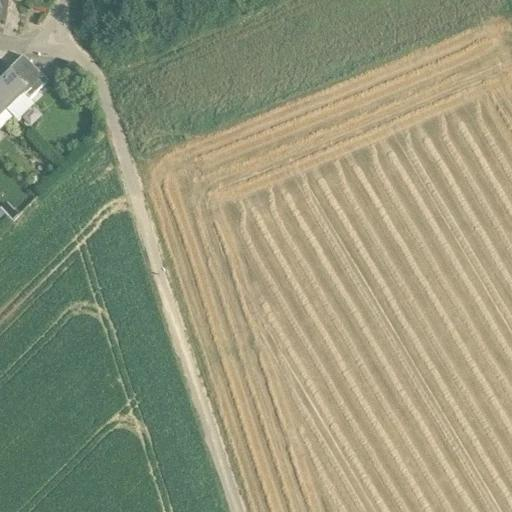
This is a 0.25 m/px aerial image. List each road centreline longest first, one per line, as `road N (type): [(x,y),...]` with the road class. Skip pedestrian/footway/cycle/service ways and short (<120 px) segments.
road 1 (track): [(238,511),(100,78),(90,59),(49,43)]
road 2 (track): [(297,0),(100,78)]
